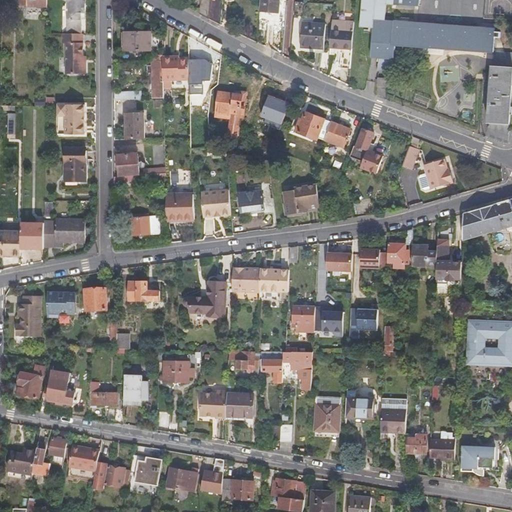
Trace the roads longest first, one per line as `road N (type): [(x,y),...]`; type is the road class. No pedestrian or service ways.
road 1 (residential): [(511,500),(0,410)]
road 2 (residential): [(107,260),(373,228),(511,188)]
road 3 (tertiary): [(511,161),(349,99),(148,0)]
road 4 (residential): [(104,0),(107,260)]
